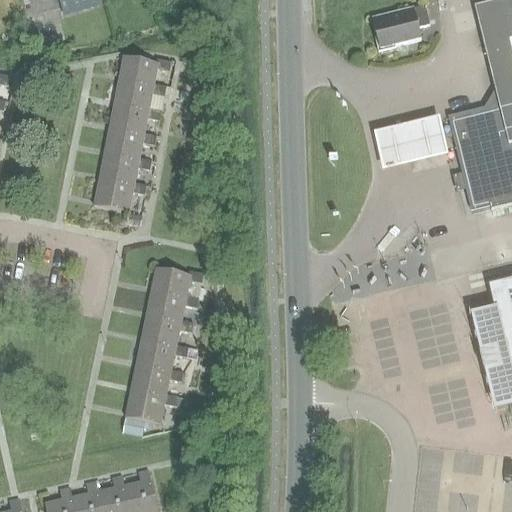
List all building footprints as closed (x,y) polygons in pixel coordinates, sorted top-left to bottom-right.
[(472,212),(511,202),(511,0),(510,0),(474,9),(499,106),(448,118),(472,212)] [(380,52),(421,42),(418,30),(430,27),(425,7),(372,20),(380,52)] [(123,60),(118,85),(153,92),(154,88),(157,73),(169,75),(171,66),(157,63),(156,66),(123,60)] [(0,88),(8,90),(10,80),(0,78),(0,88)] [(118,85),(113,110),(148,117),(149,112),(152,97),(164,100),(166,90),(154,88),(153,92),(118,85)] [(113,110),(109,135),(143,142),(144,137),(147,122),(159,124),(161,115),(149,112),(148,117),(113,110)] [(439,125),(373,141),(383,179),(448,163),(439,125)] [(109,135),(104,159),(138,166),(139,162),(142,147),(154,149),(156,139),(144,137),(143,142),(109,135)] [(104,159),(99,184),(133,191),(134,186),(137,171),(149,174),(151,164),(139,162),(138,166),(104,159)] [(99,184),(94,209),(128,216),(132,196),(145,199),(146,189),(134,186),(133,191),(99,184)] [(142,220),(129,217),(127,228),(140,230),(142,220)] [(156,271),(151,297),(186,304),(186,299),(190,284),(202,287),(204,277),(190,274),(189,278),(156,271)] [(511,381),(511,283),(489,288),(504,348),(498,349),(503,373),(510,371),(511,381)] [(151,297),(146,321),(180,329),(181,324),(184,309),(197,312),(199,302),(186,299),(186,304),(151,297)] [(146,321),(141,346),(175,353),(176,349),(179,334),(191,336),(194,327),(181,324),(180,329),(146,321)] [(141,346),(135,371),(170,378),(171,374),(174,359),(186,361),(188,351),(176,349),(175,353),(141,346)] [(135,371),(130,395),(165,403),(166,398),(169,383),(181,386),(183,376),(171,374),(170,378),(135,371)] [(130,395),(125,421),(160,428),(164,408),(176,410),(178,401),(166,398),(165,403),(130,395)] [(124,489),(129,511),(156,511),(148,473),(138,476),(140,486),(124,489)] [(129,511),(124,489),(122,479),(112,482),(114,491),(98,495),(101,511),(129,511)] [(101,511),(98,495),(96,485),(86,487),(88,497),(72,501),(74,511),(101,511)] [(74,511),(72,501),(70,491),(59,493),(62,503),(44,507),(45,511),(74,511)] [(21,511),(19,502),(9,504),(10,511),(21,511)]
